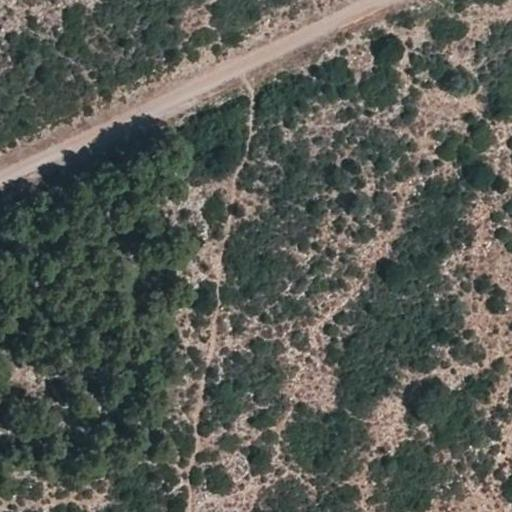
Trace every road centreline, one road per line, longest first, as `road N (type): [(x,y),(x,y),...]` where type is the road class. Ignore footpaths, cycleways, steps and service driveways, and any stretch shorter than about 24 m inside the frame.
road 1 (track): [(183,511),(255,61)]
road 2 (track): [(390,0),(0,180)]
